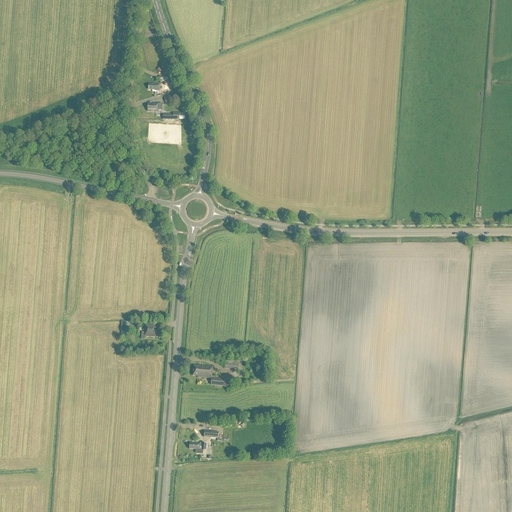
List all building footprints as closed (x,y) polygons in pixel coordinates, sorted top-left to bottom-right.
[(175,79),(170,81),(164,83),(165,86),(172,84),(174,90),(179,88),(175,79)] [(166,103),(172,101),(168,92),(161,95),(162,98),(164,98),(166,103)] [(147,112),(158,112),(158,104),(153,104),(153,105),(148,105),(147,112)] [(145,325),(145,333),(142,333),(141,336),(145,336),(144,337),(160,338),(161,330),(155,330),(155,326),(145,325)] [(238,370),(239,361),(225,360),(225,369),(238,370)] [(211,378),(212,369),(212,367),(199,366),(199,367),(193,366),(192,376),(198,377),(211,379),(211,385),(224,387),(224,380),(211,378)]
